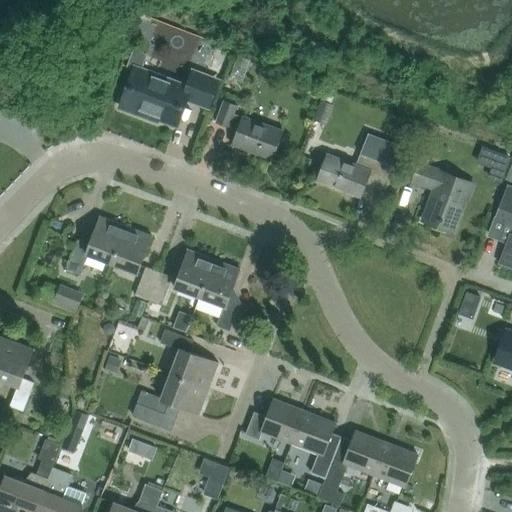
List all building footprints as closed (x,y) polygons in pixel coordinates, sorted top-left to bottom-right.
[(208,106),(217,81),(194,73),(188,88),(136,69),(122,106),(146,116),(147,113),(175,124),(185,98),(208,106)] [(260,79),(267,82),(272,81),(274,76),(272,71),(264,69),(259,70),(257,75),(260,79)] [(270,162),(281,131),(234,114),(237,105),(224,101),(216,123),(238,131),(232,148),(270,162)] [(326,125),(333,106),(321,101),(313,120),(326,125)] [(363,181),(382,189),(398,146),(368,134),(356,165),(330,155),(320,181),(357,196),(363,181)] [(511,158),(483,148),(476,165),(491,171),(487,180),(500,185),(511,158)] [(453,232),(472,183),(425,165),(429,154),(416,149),(405,178),(434,188),(422,220),(453,232)] [(511,187),(507,185),(488,237),(506,243),(498,263),(511,268),(511,187)] [(112,264),(126,226),(101,216),(89,246),(78,241),(66,269),(80,275),(88,255),(112,264)] [(137,274),(151,235),(126,226),(112,264),(137,274)] [(200,298),(214,259),(189,249),(174,288),(200,298)] [(230,331),(240,303),(229,298),(240,269),(214,259),(200,298),(224,307),(216,326),(230,331)] [(148,300),(159,272),(146,267),(135,295),(148,300)] [(161,305),(172,277),(159,272),(148,300),(161,305)] [(82,293),(59,283),(50,304),(74,314),(82,293)] [(464,304),(478,309),(484,291),(470,286),(464,304)] [(145,331),(149,319),(141,316),(137,328),(145,331)] [(105,334),(109,336),(113,334),(115,329),(113,325),(109,323),(104,325),(103,330),(105,334)] [(209,389),(218,363),(189,352),(193,340),(165,329),(160,343),(179,350),(170,374),(209,389)] [(511,332),(509,331),(497,363),(511,367),(511,332)] [(23,411),(34,383),(22,379),(33,349),(8,339),(0,360),(0,380),(17,387),(10,406),(23,411)] [(110,355),(105,370),(116,374),(121,360),(110,355)] [(199,414),(209,389),(170,374),(161,398),(142,391),(132,416),(171,431),(180,407),(199,414)] [(292,444),(305,411),(274,399),(267,417),(254,412),(246,435),(259,440),(262,433),(292,444)] [(75,410),(71,421),(85,426),(89,415),(75,410)] [(341,438),(331,433),(335,422),(305,411),(292,444),(316,454),(309,474),(324,479),(329,467),(330,468),(339,445),(341,438)] [(374,476),(387,442),(357,430),(349,449),(339,445),(330,468),(329,467),(324,479),(325,480),(318,497),(340,506),(345,494),(337,491),(347,465),(374,476)] [(66,436),(61,447),(75,452),(79,441),(66,436)] [(142,440),(134,437),(129,450),(137,453),(142,440)] [(387,442),(374,476),(404,487),(417,454),(387,442)] [(210,477),(215,462),(204,458),(199,473),(210,477)] [(51,469),(52,469),(54,465),(42,460),(36,475),(31,473),(24,483),(6,476),(7,475),(5,475),(0,489),(0,511),(18,511),(20,507),(33,511),(35,511),(48,479),(47,479),(51,469)] [(82,505),(81,505),(85,494),(66,487),(70,476),(52,469),(51,469),(47,479),(48,479),(35,511),(80,511),(83,504),(82,504),(82,505)] [(319,486),(305,480),(301,489),(315,495),(319,486)] [(154,511),(157,506),(163,491),(146,485),(140,500),(133,510),(115,503),(115,502),(114,502),(110,511),(154,511)] [(280,494),(275,509),(280,511),(286,496),(280,494)] [(420,510),(426,511),(431,511),(434,505),(423,501),(420,510)]
